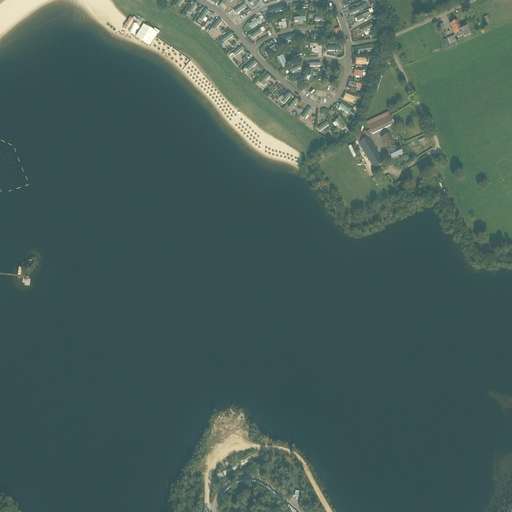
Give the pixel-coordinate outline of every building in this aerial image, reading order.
[(190,14),(197,4),(193,2),(186,12),(190,14)] [(236,15),(245,7),(242,3),(233,11),(236,15)] [(349,14),(367,8),(366,4),(348,10),(349,14)] [(277,7),(268,10),(269,15),(279,12),(277,7)] [(207,19),(205,17),(208,11),(204,9),(198,19),(205,23),(207,19)] [(362,19),(363,21),(371,18),(368,12),(355,18),(356,22),(362,19)] [(251,29),(260,23),(258,18),(248,25),(251,29)] [(118,28),(123,31),(128,22),(123,19),(118,28)] [(218,19),(210,28),(214,31),(222,22),(218,19)] [(457,21),(450,24),(454,32),(455,36),(459,34),(462,33),(469,30),(466,24),(460,27),(457,21)] [(134,23),(127,30),(132,34),(139,28),(134,23)] [(359,29),(361,34),(373,28),(370,23),(359,29)] [(154,28),(153,30),(142,24),(135,37),(149,46),(158,30),(154,28)] [(252,40),(265,30),(262,26),(249,36),(252,40)] [(339,28),(333,30),(337,39),(342,37),(339,28)] [(223,43),(233,36),(230,32),(220,39),(223,43)] [(286,43),(297,38),(295,33),(284,38),(286,43)] [(450,45),(456,42),(453,36),(447,39),(450,45)] [(309,48),(311,48),(311,53),(317,52),(317,44),(309,44),(309,48)] [(267,56),(278,49),(276,45),(264,52),(267,56)] [(235,57),(244,49),(240,46),(231,54),(235,57)] [(299,46),(291,48),(293,56),(301,55),(299,46)] [(282,55),(278,57),(282,67),(287,65),(282,55)] [(248,72),(257,63),(254,60),(244,68),(248,72)] [(328,83),(329,79),(324,78),(325,74),(320,72),(318,80),(328,83)] [(266,83),(265,82),(270,77),(266,73),(258,82),(263,87),(266,83)] [(307,75),(295,82),(297,85),(309,78),(307,75)] [(356,87),(355,90),(360,91),(361,84),(351,82),(351,86),(356,87)] [(283,104),(291,96),(288,93),(280,102),(283,104)] [(352,103),(354,97),(345,93),(342,99),(352,103)] [(295,98),(287,107),(290,110),(298,101),(295,98)] [(341,103),(338,107),(347,113),(350,110),(341,103)] [(308,107),(300,117),(304,119),(311,110),(308,107)] [(339,118),(332,123),(334,126),(337,124),(341,130),(345,127),(339,118)] [(385,118),(368,127),(371,134),(389,125),(385,118)] [(319,132),(329,126),(326,121),(316,128),(319,132)] [(358,144),(367,139),(364,133),(355,138),(358,144)] [(389,136),(382,139),(387,151),(394,148),(389,136)] [(367,139),(358,144),(374,170),(384,164),(369,138),(367,139)] [(400,149),(396,151),(394,148),(387,151),(392,162),(395,160),(394,159),(402,155),(400,149)] [(405,180),(396,185),(400,192),(409,187),(405,180)] [(258,452),(252,455),(255,460),(261,457),(258,452)] [(248,457),(216,476),(219,481),(251,462),(248,457)] [(263,467),(256,470),(259,475),(266,472),(263,467)]
